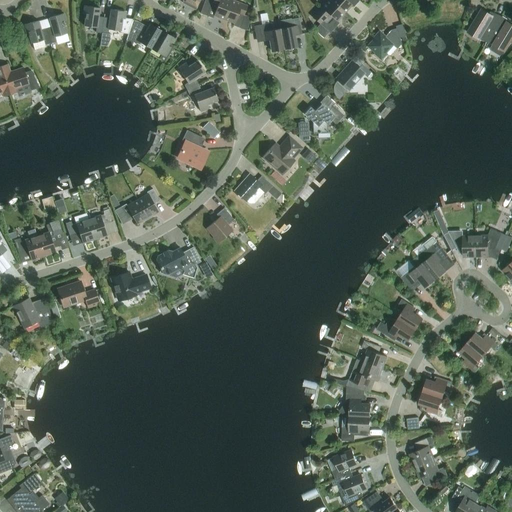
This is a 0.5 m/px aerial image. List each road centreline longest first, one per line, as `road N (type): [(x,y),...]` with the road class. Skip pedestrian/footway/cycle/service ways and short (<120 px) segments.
road 1 (residential): [(0,290),(173,223),(224,174),(246,133)]
road 2 (residential): [(422,511),(389,456),(391,409),(417,354),(466,303)]
road 3 (residential): [(466,303),(495,323),(503,301),(466,274),(457,293)]
road 4 (residential): [(292,83),(321,68),(382,0)]
